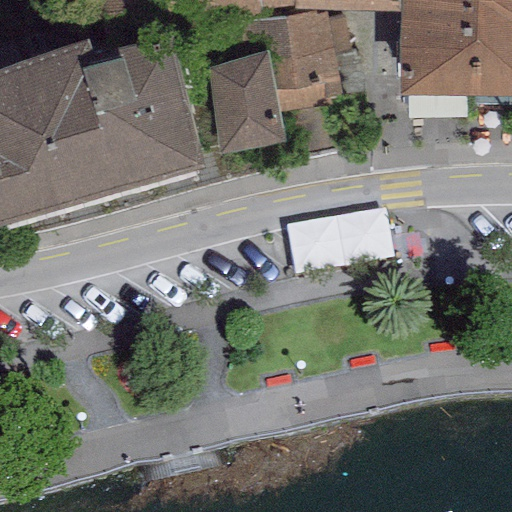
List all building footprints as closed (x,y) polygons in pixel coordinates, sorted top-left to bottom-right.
[(0,183),(7,182),(201,127),(183,54),(170,0),(166,0),(101,23),(81,30),(77,12),(0,37),(0,183)] [(96,0),(101,23),(166,0),(170,0),(183,54),(209,50),(208,41),(250,31),(245,3),(261,0),(96,0)] [(261,0),(245,3),(250,31),(269,26),(281,97),(346,88),(337,44),(351,42),(344,9),(329,10),(326,0),(261,0)] [(511,0),(402,0),(401,72),(511,74),(511,0)] [(250,31),(208,41),(209,50),(217,126),(221,133),(250,127),(284,116),(281,97),(269,26),(250,31)] [(201,127),(7,182),(19,224),(70,212),(258,163),(250,127),(221,133),(217,126),(201,127)]
